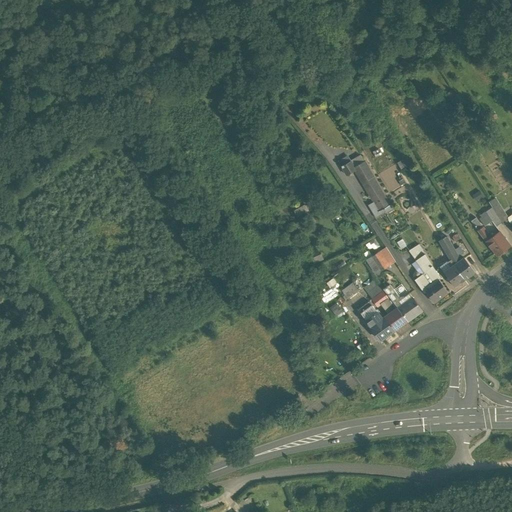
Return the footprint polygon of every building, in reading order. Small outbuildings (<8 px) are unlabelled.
[(366,160),(363,154),(353,160),(356,166),(366,160)] [(410,156),(399,163),(403,171),(415,164),(410,156)] [(353,160),(344,165),(349,174),(358,170),(356,166),(353,160)] [(392,204),(376,177),(366,160),(356,166),(358,170),(365,183),(364,184),(375,201),(375,202),(381,211),(385,208),(392,204)] [(489,203),(492,208),(502,222),(504,226),(510,222),(511,225),(511,224),(511,223),(507,217),(495,199),(489,203)] [(385,208),(381,211),(375,202),(375,201),(370,204),(377,217),(387,212),(385,208)] [(502,222),(492,208),(486,212),(493,221),(497,226),(502,222)] [(493,221),(486,212),(482,216),(484,219),(482,220),(486,226),(493,221)] [(500,231),(491,237),(484,227),(479,230),(497,256),(511,246),(500,231)] [(447,236),(440,240),(444,247),(451,243),(447,236)] [(461,260),(451,243),(444,247),(451,259),(454,265),(461,260)] [(420,245),(410,251),(416,261),(426,254),(420,245)] [(394,262),(386,248),(367,260),(375,273),(394,262)] [(433,266),(426,254),(416,261),(425,273),(415,280),(423,291),(425,290),(439,280),(441,278),(433,266)] [(461,260),(454,265),(465,280),(475,272),(464,257),(461,260)] [(451,267),(444,272),(455,287),(465,280),(454,265),(451,267)] [(384,289),(376,278),(364,288),(372,299),(384,289)] [(439,280),(425,290),(434,302),(448,292),(439,280)] [(352,282),(343,289),(349,298),(358,291),(352,282)] [(372,299),(377,307),(390,297),(384,289),(372,299)] [(413,296),(398,307),(408,321),(423,310),(413,296)] [(398,307),(391,299),(389,301),(395,309),(398,307)] [(369,301),(358,310),(365,320),(377,312),(369,301)] [(395,309),(384,317),(394,331),(408,321),(398,307),(395,309)] [(377,312),(365,320),(370,327),(382,318),(377,312)] [(382,318),(370,327),(381,341),(394,331),(384,317),(382,318)] [(300,398),(291,402),(294,409),(302,403),(300,398)]
